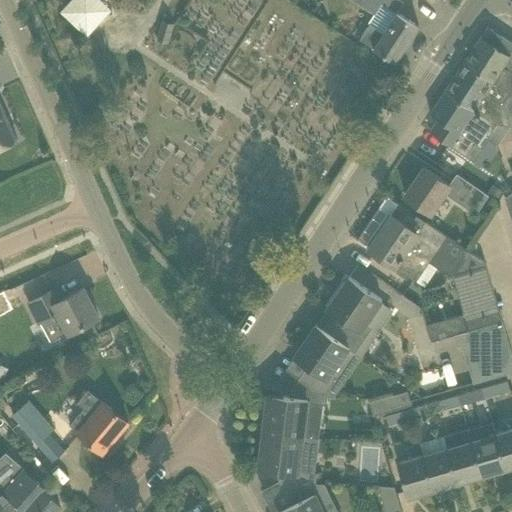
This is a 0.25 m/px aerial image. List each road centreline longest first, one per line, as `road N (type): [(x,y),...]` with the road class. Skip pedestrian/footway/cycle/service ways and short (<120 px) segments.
road 1 (tertiary): [(228,379),(480,0)]
road 2 (residential): [(97,207),(4,0)]
road 3 (residential): [(228,379),(154,326),(97,207)]
